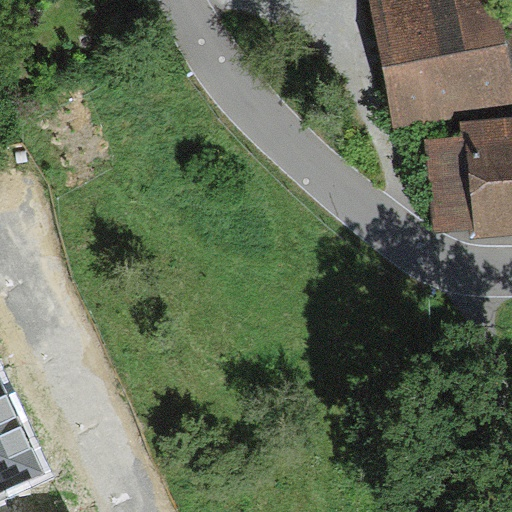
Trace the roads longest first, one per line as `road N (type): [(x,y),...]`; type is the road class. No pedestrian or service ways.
road 1 (residential): [(481,270),(430,257),(385,230),(230,78),(179,0)]
road 2 (residential): [(487,511),(481,270)]
